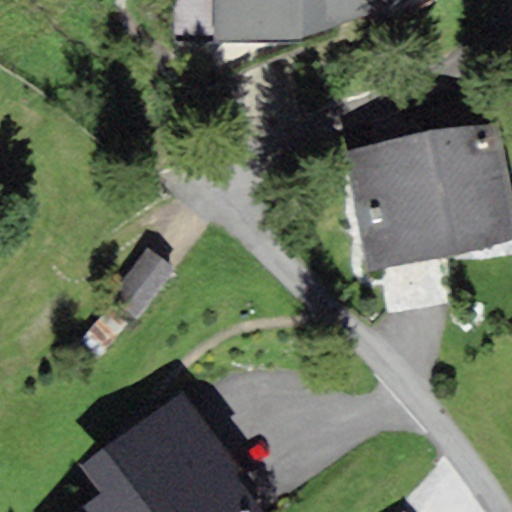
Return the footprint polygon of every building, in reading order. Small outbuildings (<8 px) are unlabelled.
[(212,0),(212,44),(300,44),(344,21),(364,17),(364,0),(212,0)] [(511,191),(497,120),(346,150),(371,273),(511,244),(511,191)] [(136,318),(174,266),(148,247),(110,299),(136,318)] [(102,356),(128,324),(108,308),(82,340),(102,356)] [(79,511),(261,511),(241,486),(248,481),(178,390),(171,395),(79,466),(101,495),(79,511)]
